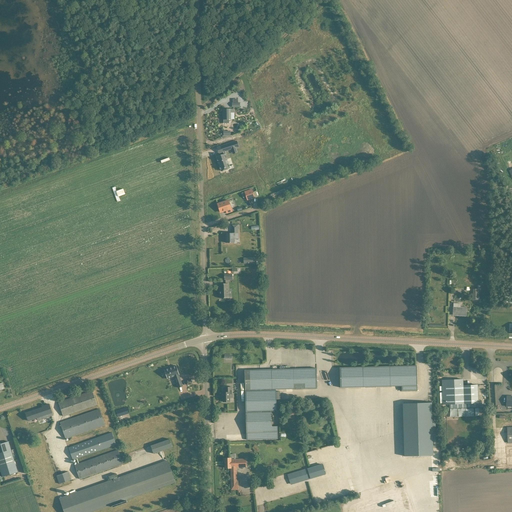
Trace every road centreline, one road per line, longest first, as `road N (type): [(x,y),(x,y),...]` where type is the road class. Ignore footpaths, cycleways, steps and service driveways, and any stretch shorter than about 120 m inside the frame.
road 1 (unclassified): [(205,339),(195,0)]
road 2 (tertiary): [(511,347),(268,334),(205,339)]
road 3 (tertiary): [(0,409),(205,339)]
road 4 (unclassified): [(210,511),(205,339)]
road 5 (track): [(199,106),(319,0)]
